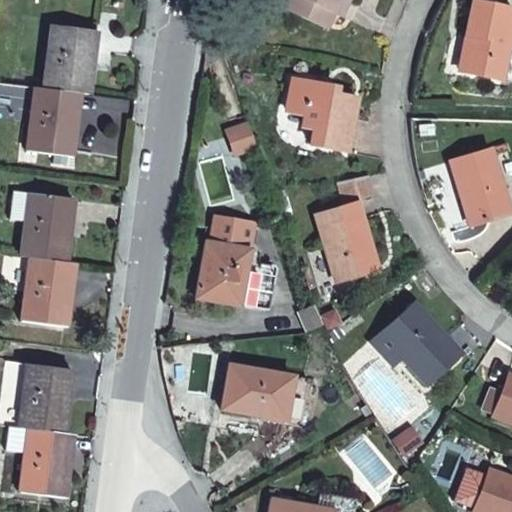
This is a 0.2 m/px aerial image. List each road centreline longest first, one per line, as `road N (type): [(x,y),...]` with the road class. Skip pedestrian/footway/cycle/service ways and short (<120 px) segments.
road 1 (residential): [(130,394),(189,0)]
road 2 (residential): [(427,0),(402,62),(400,163),(440,251),(511,322)]
road 3 (residential): [(130,394),(151,477),(186,511)]
